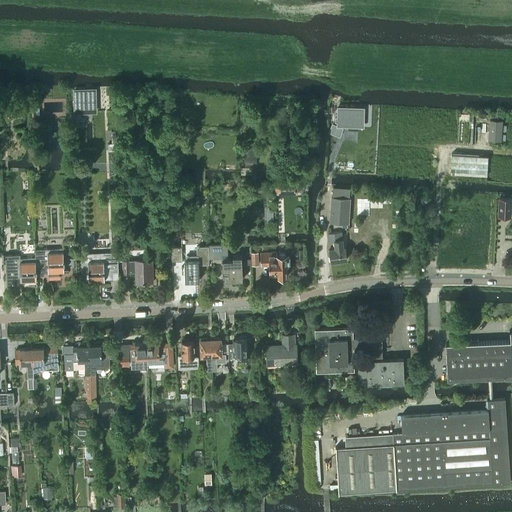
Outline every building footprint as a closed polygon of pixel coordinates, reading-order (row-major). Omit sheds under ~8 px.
[(73,88),(73,90),(74,111),(92,111),(91,88),(73,88)] [(29,101),(30,113),(39,113),(39,101),(32,101),(29,101)] [(363,108),(337,107),(337,124),(362,125),(363,108)] [(500,141),(502,121),(490,120),(488,140),(500,141)] [(177,141),(179,139),(176,139),(176,121),(171,121),(170,136),(173,141),(177,141)] [(244,167),(240,167),(240,169),(240,170),(241,171),(241,172),(242,172),(243,172),(252,172),(252,167),(254,167),(255,163),(257,163),(257,151),(256,151),(256,143),(245,143),(242,143),(241,152),(244,152),(244,167)] [(450,173),(487,175),(488,156),(451,154),(450,173)] [(297,194),(297,185),(288,185),(277,185),(277,194),(297,194)] [(333,188),(332,196),(350,197),(351,189),(333,188)] [(330,222),(349,223),(350,197),(332,196),(331,196),(330,222)] [(511,198),(499,198),(498,216),(510,217),(511,198)] [(329,240),(334,240),(335,248),(329,248),(331,261),(347,259),(345,246),(343,247),(341,231),(328,233),(329,240)] [(129,245),(121,245),(121,254),(129,254),(129,245)] [(209,246),(209,258),(221,258),(221,254),(227,254),(227,245),(209,245),(209,246)] [(182,260),(182,246),(171,247),(172,261),(182,260)] [(199,280),(199,264),(209,264),(209,258),(209,246),(197,246),(197,255),(186,255),(186,259),(184,259),(185,266),(181,266),(181,273),(185,273),(185,281),(199,280)] [(36,275),(37,275),(45,275),(44,271),(49,270),(49,279),(60,278),(60,270),(68,270),(68,269),(64,269),(63,262),(65,262),(64,259),(63,259),(63,248),(56,248),(35,249),(36,257),(36,268),(37,268),(37,271),(36,272),(36,275)] [(112,275),(112,272),(118,271),(117,251),(99,252),(83,253),(84,261),(88,261),(88,269),(87,269),(87,273),(88,273),(88,281),(104,280),(104,276),(112,275)] [(270,264),(270,273),(270,276),(280,275),(280,278),(286,278),(286,275),(287,275),(287,264),(289,263),(289,262),(289,256),(288,256),(288,254),(286,254),(284,252),(280,252),(278,254),(278,255),(276,255),(276,251),(261,252),(262,265),(270,264)] [(37,286),(37,275),(36,275),(36,272),(37,271),(37,268),(36,268),(36,257),(21,258),(20,254),(6,254),(6,255),(8,255),(8,258),(6,258),(7,288),(16,288),(15,276),(21,276),(21,281),(22,281),(22,280),(36,279),(36,286),(37,286)] [(242,265),(242,256),(233,256),(233,259),(222,259),(222,265),(222,275),(228,275),(229,280),(243,279),(242,265)] [(135,271),(136,283),(152,282),(152,274),(152,259),(123,260),(123,273),(129,273),(129,271),(135,271)] [(350,328),(343,328),(343,329),(320,330),(320,329),(314,329),(315,345),(316,372),(354,370),(354,365),(358,365),(359,383),(404,381),(403,358),(383,359),(382,346),(380,346),(379,338),(379,336),(357,337),(357,334),(357,337),(353,337),(353,331),(353,329),(353,328),(350,328)] [(489,388),(492,388),(491,377),(511,376),(511,330),(509,330),(510,340),(446,343),(447,379),(488,377),(489,388)] [(283,347),(275,348),(275,345),(266,346),(267,364),(276,364),(276,362),(296,361),(295,344),(294,344),(294,334),(282,335),(283,347)] [(247,337),(246,337),(246,336),(245,336),(245,335),(244,335),(243,335),(242,335),(241,335),(240,335),(239,336),(238,337),(235,337),(234,337),(234,343),(227,343),(228,360),(230,360),(230,357),(234,357),(234,354),(238,354),(239,360),(248,360),(248,354),(249,354),(249,351),(250,351),(249,345),(248,345),(247,337)] [(212,370),(210,338),(207,338),(206,337),(203,337),(202,339),(200,339),(201,355),(206,354),(207,370),(212,370)] [(214,338),(210,338),(212,370),(217,370),(216,361),(226,361),(226,353),(221,354),(221,338),(219,338),(218,337),(215,337),(214,338)] [(182,356),(178,356),(179,368),(199,367),(198,357),(194,357),(193,340),(188,340),(188,338),(183,339),(183,340),(181,340),(182,356)] [(91,396),(92,396),(97,396),(95,368),(97,368),(97,367),(105,367),(105,368),(108,368),(108,367),(110,367),(109,357),(108,357),(108,350),(106,351),(106,345),(101,345),(101,344),(100,344),(100,341),(98,341),(96,341),(95,342),(94,342),(94,344),(89,344),(91,396)] [(147,342),(147,363),(167,362),(167,366),(173,366),(172,348),(172,342),(158,342),(158,341),(147,342)] [(85,365),(85,375),(86,390),(87,390),(87,396),(89,396),(89,402),(92,402),(92,396),(91,396),(89,344),(84,345),(84,343),(83,342),(82,342),(80,342),(78,342),(78,345),(77,345),(77,346),(73,346),(73,352),(64,353),(65,369),(74,369),(74,365),(85,365)] [(148,367),(147,363),(147,342),(134,342),(135,344),(130,344),(130,350),(131,364),(131,367),(148,367)] [(34,378),(34,372),(33,373),(32,347),(20,348),(20,349),(16,349),(16,363),(27,363),(28,378),(29,388),(32,388),(32,391),(34,391),(34,378)] [(33,373),(34,372),(34,371),(41,369),(52,365),(59,367),(58,347),(44,348),(44,347),(32,347),(33,373)] [(120,356),(120,363),(120,366),(129,366),(129,356),(120,356)] [(336,446),(339,484),(330,484),(330,489),(339,489),(339,491),(387,488),(387,490),(387,489),(493,482),(493,483),(511,482),(505,397),(493,398),(492,388),(489,388),(490,399),(487,399),(488,409),(402,415),(403,431),(345,436),(346,446),(336,446)] [(7,392),(7,405),(15,405),(14,392),(7,392)] [(11,437),(11,446),(20,446),(20,437),(11,437)] [(95,445),(85,445),(86,458),(95,458),(95,445)] [(52,497),(51,486),(46,486),(46,482),(41,483),(41,487),(43,487),(44,497),(52,497)] [(125,493),(118,494),(119,506),(119,508),(126,507),(126,506),(125,493)]
